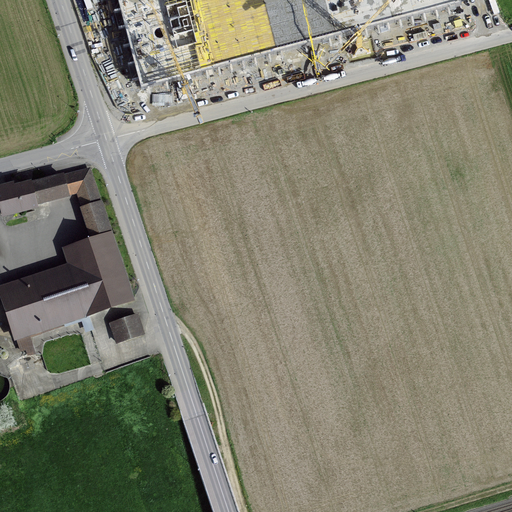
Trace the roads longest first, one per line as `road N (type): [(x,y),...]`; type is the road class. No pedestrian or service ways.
road 1 (residential): [(106,139),(511,35)]
road 2 (primary): [(106,139),(228,511)]
road 3 (track): [(166,322),(185,330),(200,357),(244,511)]
road 4 (primary): [(59,0),(106,139)]
